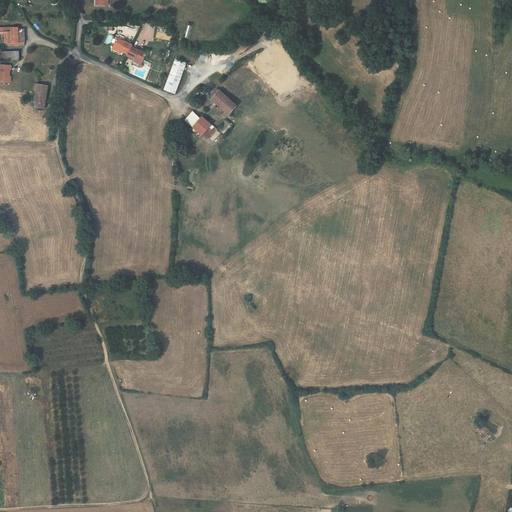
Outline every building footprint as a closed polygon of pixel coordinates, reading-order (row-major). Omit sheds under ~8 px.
[(4,27),(4,32),(5,43),(8,43),(8,46),(25,45),(25,42),(19,42),(19,29),(19,27),(4,27)] [(132,45),(117,38),(113,47),(120,50),(128,54),(127,56),(134,59),(142,62),(146,53),(132,47),(132,45)] [(1,60),(19,59),(19,51),(0,52),(1,60)] [(382,66),(388,60),(386,57),(379,63),(382,66)] [(175,93),(186,63),(176,59),(165,89),(175,93)] [(0,81),(9,82),(10,76),(10,69),(11,69),(12,65),(0,64),(0,81)] [(46,95),(48,86),(35,84),(34,90),(37,90),(35,102),(36,102),(35,107),(44,108),(45,104),(44,103),(45,95),(46,95)] [(237,106),(219,90),(219,91),(213,97),(211,99),(214,102),(217,104),(229,114),(237,106)] [(193,112),(185,120),(193,127),(200,118),(193,112)] [(200,118),(193,127),(202,135),(203,134),(211,125),(204,118),(206,116),(204,114),(200,118)] [(226,119),(217,130),(220,133),(229,122),(226,119)] [(211,125),(203,134),(209,139),(217,130),(211,125)] [(193,127),(192,127),(193,128),(191,130),(200,138),(202,135),(193,127)]
